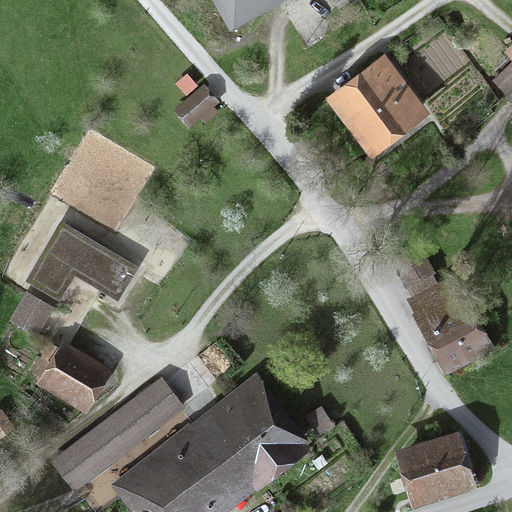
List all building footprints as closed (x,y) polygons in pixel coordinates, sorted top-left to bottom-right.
[(221,0),(236,23),(274,0),(221,0)] [(442,98),(392,36),(329,87),(379,148),(442,98)] [(511,38),(511,40),(511,98),(502,108),(511,117),(511,38)] [(205,90),(178,108),(191,126),(217,108),(205,90)] [(118,295),(137,264),(58,218),(21,280),(57,301),(75,270),(118,295)] [(419,244),(393,258),(407,286),(434,271),(419,244)] [(445,370),(487,347),(449,278),(407,300),(445,370)] [(29,293),(13,321),(36,334),(51,306),(29,293)] [(82,411),(108,367),(59,339),(34,383),(82,411)] [(256,476),(306,438),(263,381),(219,414),(222,418),(121,496),(134,511),(204,511),(254,474),(256,476)] [(141,399),(58,462),(77,487),(181,407),(162,383),(153,390),(150,386),(138,395),(141,399)] [(412,501),(473,482),(460,439),(398,458),(412,501)]
